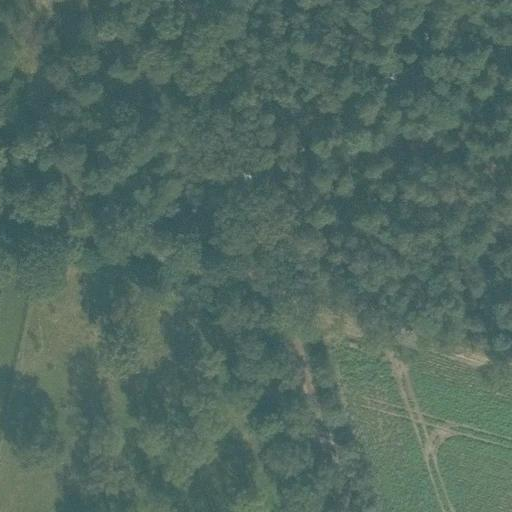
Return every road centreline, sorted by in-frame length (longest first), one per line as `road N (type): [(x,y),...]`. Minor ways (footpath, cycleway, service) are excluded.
road 1 (track): [(277,289),(181,0)]
road 2 (track): [(0,208),(228,281),(277,289)]
road 3 (track): [(353,511),(277,289)]
